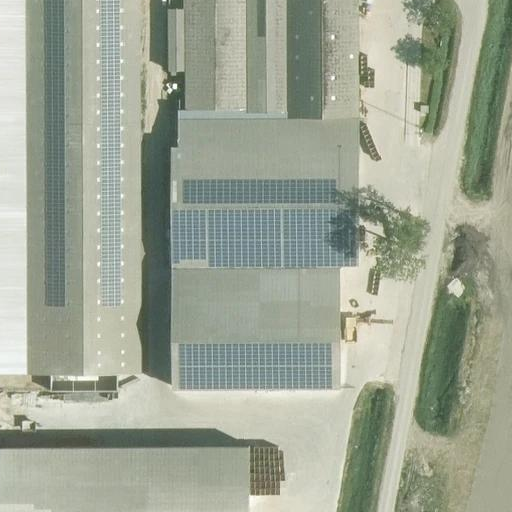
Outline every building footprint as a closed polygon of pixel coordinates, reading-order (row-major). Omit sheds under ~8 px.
[(0,0),(0,374),(2,374),(28,374),(26,0),(0,0)] [(141,375),(139,0),(26,0),(28,374),(28,375),(141,375)] [(286,0),(185,0),(186,111),(287,110),(286,0)] [(286,0),(287,110),(358,109),(357,0),(286,0)] [(181,31),(180,2),(167,2),(167,32),(181,31)] [(179,142),(171,142),(171,267),(181,267),(340,266),(358,266),(358,109),(287,110),(186,111),(186,112),(179,112),(179,142)] [(181,267),(171,267),(172,387),(340,386),(340,266),(181,267)] [(0,511),(250,511),(250,437),(0,438),(0,511)]
